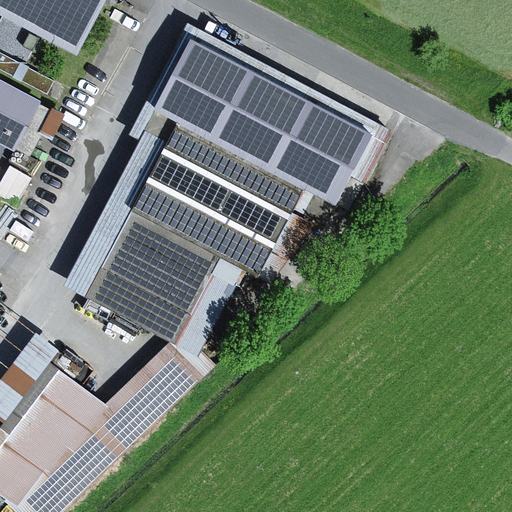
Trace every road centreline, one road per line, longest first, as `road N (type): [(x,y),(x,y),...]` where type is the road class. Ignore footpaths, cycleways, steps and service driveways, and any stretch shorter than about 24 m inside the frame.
road 1 (unknown): [(180,0),(35,271),(0,255)]
road 2 (unclassified): [(216,0),(511,153)]
